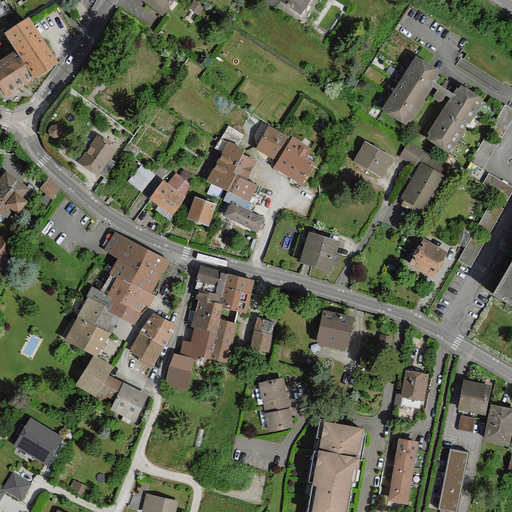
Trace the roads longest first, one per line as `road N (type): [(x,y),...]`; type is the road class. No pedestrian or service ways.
road 1 (residential): [(197,257),(399,312),(511,373)]
road 2 (residential): [(26,118),(36,151),(109,215),(197,257)]
road 3 (residential): [(197,257),(158,398)]
road 4 (residential): [(26,118),(110,0)]
